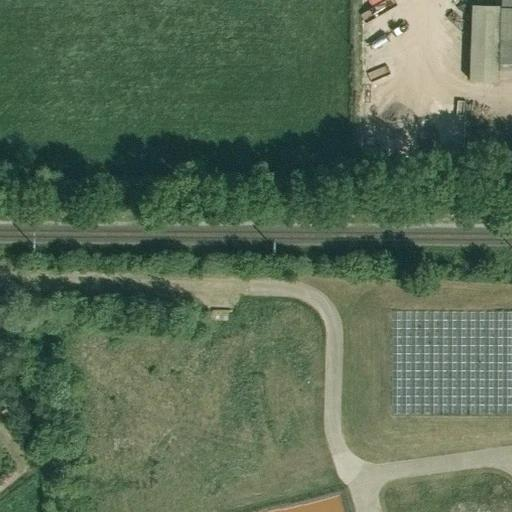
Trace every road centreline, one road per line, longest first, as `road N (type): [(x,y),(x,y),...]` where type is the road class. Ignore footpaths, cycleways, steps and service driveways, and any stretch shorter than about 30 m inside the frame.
road 1 (track): [(0,280),(250,288)]
road 2 (unknown): [(511,96),(442,87),(420,61),(406,0)]
